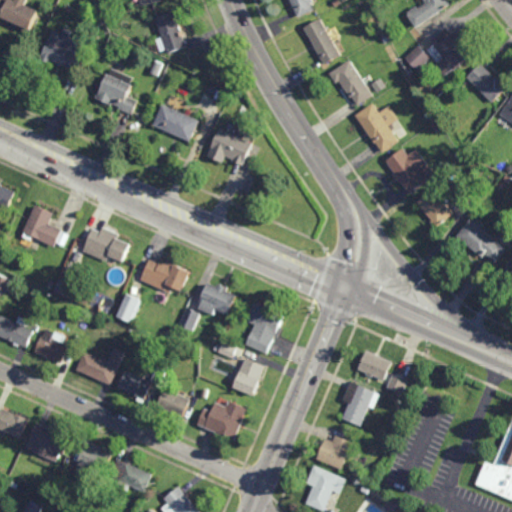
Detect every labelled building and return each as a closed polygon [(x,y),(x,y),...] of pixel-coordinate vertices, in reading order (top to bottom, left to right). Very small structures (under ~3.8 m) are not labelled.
[(0,0),(29,0),(28,5),(40,11),(30,33),(0,19),(0,0)] [(291,0),(300,18),(316,11),(313,4),(316,3),(314,0),(291,0)] [(377,9),(373,2),(376,0),(378,0),(382,6),(377,9)] [(417,27),(451,5),(448,0),(424,0),(427,4),(419,9),(417,6),(407,12),(417,27)] [(383,15),(379,10),(390,2),(393,7),(383,15)] [(168,53),(167,50),(161,52),(156,40),(163,37),(156,17),(174,11),(187,46),(168,53)] [(305,29),(326,65),(342,55),(322,19),(305,29)] [(69,37),(82,43),(78,54),(86,58),(79,73),(53,61),(51,64),(41,59),(43,54),(44,55),(51,41),(49,40),(54,30),(63,34),(66,27),(73,31),(69,37)] [(446,77),(478,53),(460,30),(454,35),(449,28),(431,39),(446,58),(437,65),(446,77)] [(417,71),(406,58),(419,46),(430,59),(417,71)] [(158,76),(156,75),(155,78),(152,77),(153,75),(150,73),(156,60),(164,64),(158,76)] [(351,62),(375,96),(360,106),(354,97),(353,99),(341,81),(337,84),(331,75),(351,62)] [(482,63),(508,88),(494,103),(468,78),(482,63)] [(127,97),(138,101),(132,115),(119,109),(120,107),(112,103),(112,105),(95,98),(98,92),(100,92),(102,83),(107,75),(132,85),(127,97)] [(438,97),(434,93),(443,86),(446,90),(438,97)] [(511,124),(501,119),(511,97),(511,124)] [(190,143),(154,126),(163,105),(200,121),(190,143)] [(358,116),(386,153),(401,142),(391,128),(400,122),(390,108),(383,113),(376,105),(358,116)] [(199,119),(191,116),(194,110),(201,114),(199,119)] [(230,132),(225,130),(228,123),(233,125),(230,132)] [(436,133),(432,126),(437,123),(441,129),(436,133)] [(244,166),(225,158),(223,164),(208,157),(208,155),(221,129),(254,144),(244,166)] [(388,161),(415,198),(432,186),(422,172),(430,166),(418,151),(411,157),(405,149),(388,161)] [(497,166),(493,164),(497,157),(501,158),(497,166)] [(503,191),(497,185),(501,180),(507,185),(503,191)] [(10,213),(0,208),(0,185),(19,194),(10,213)] [(420,202),(441,227),(456,215),(441,197),(444,194),(438,187),(420,202)] [(58,248),(36,238),(34,241),(26,237),(27,234),(26,234),(38,206),(57,214),(52,225),(65,231),(58,248)] [(471,221),(509,251),(499,264),(487,255),(485,259),(458,237),(471,221)] [(124,260),(113,255),(110,262),(86,252),(95,230),(130,244),(124,260)] [(175,264),(176,262),(192,270),(182,290),(175,286),(172,293),(142,278),(151,258),(160,262),(162,258),(175,264)] [(9,291),(0,287),(0,271),(14,277),(9,291)] [(54,287),(49,285),(53,279),(57,281),(54,287)] [(218,285),(220,281),(230,285),(228,289),(238,294),(230,313),(217,307),(215,313),(205,309),(203,313),(202,312),(195,330),(189,327),(188,330),(185,329),(186,326),(180,324),(187,305),(201,311),(202,308),(200,307),(203,301),(201,300),(209,281),(218,285)] [(62,292),(57,290),(60,283),(66,285),(62,292)] [(119,317),(135,322),(143,300),(127,294),(119,317)] [(268,353),(247,343),(256,323),(248,319),(256,300),(286,314),(268,353)] [(19,320),(22,314),(35,320),(34,321),(42,325),(39,330),(37,330),(30,346),(23,343),(21,346),(16,343),(17,340),(0,332),(0,322),(4,313),(19,320)] [(58,331),(58,329),(69,334),(66,341),(73,344),(65,362),(38,350),(48,327),(58,331)] [(170,340),(164,337),(167,328),(174,331),(170,340)] [(143,347),(134,343),(136,338),(145,341),(143,347)] [(234,358),(219,351),(224,340),(239,347),(234,358)] [(172,360),(162,356),(168,343),(177,348),(172,360)] [(112,384),(79,369),(87,351),(109,361),(116,346),(127,351),(112,384)] [(369,352),(393,363),(386,381),(361,370),(369,352)] [(255,395),(235,386),(247,357),(267,365),(255,395)] [(162,385),(154,381),(145,403),(137,399),(138,395),(119,387),(126,370),(151,380),(160,361),(170,366),(162,385)] [(389,388),(404,394),(410,380),(395,374),(389,388)] [(346,419),(363,427),(371,407),(376,409),(381,395),(353,383),(345,401),(352,404),(346,419)] [(178,392),(179,391),(184,393),(183,395),(192,399),(184,417),(158,405),(166,387),(178,392)] [(208,397),(202,396),(204,388),(210,389),(208,397)] [(250,408),(236,440),(199,424),(206,408),(213,411),(217,401),(227,406),(230,399),(250,408)] [(16,412),(17,412),(31,418),(23,436),(0,426),(0,418),(5,407),(16,412)] [(65,454),(63,453),(59,461),(35,450),(36,449),(28,446),(39,421),(73,437),(65,454)] [(511,430),(497,467),(488,463),(478,485),(511,499),(511,430)] [(320,460),(344,470),(355,443),(338,437),(336,443),(328,440),(320,460)] [(105,473),(98,470),(97,474),(92,471),(93,468),(79,461),(89,441),(102,447),(101,449),(113,455),(105,473)] [(147,492),(131,485),(129,491),(118,486),(120,480),(112,476),(119,458),(154,474),(147,492)] [(327,511),(336,492),(343,494),(348,480),(316,466),(310,485),(316,486),(309,504),(320,509),(327,511)] [(17,488),(11,485),(14,480),(20,483),(17,488)] [(165,511),(162,508),(169,502),(165,498),(180,485),(202,511),(165,511)] [(43,511),(27,511),(33,500),(46,506),(43,511)]
